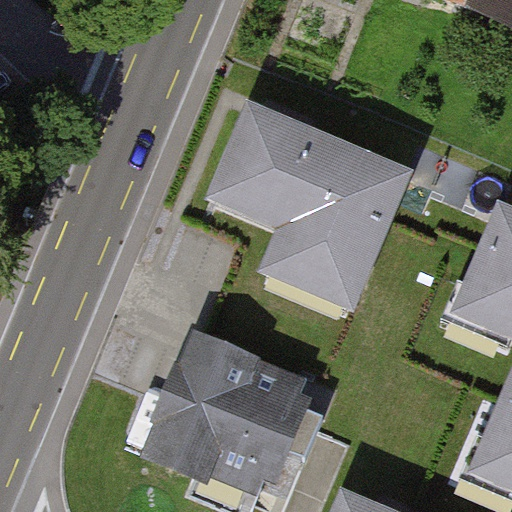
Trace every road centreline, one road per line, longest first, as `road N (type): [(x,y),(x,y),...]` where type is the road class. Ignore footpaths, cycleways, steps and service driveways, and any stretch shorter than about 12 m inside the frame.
road 1 (primary): [(0,461),(142,115)]
road 2 (residential): [(0,6),(97,95),(142,115)]
road 3 (primary): [(142,115),(189,0)]
